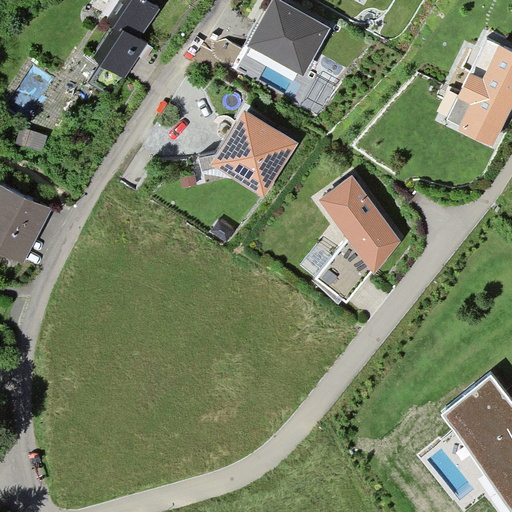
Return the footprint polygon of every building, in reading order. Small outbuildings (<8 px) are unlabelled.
[(89,81),(111,95),(145,44),(136,38),(156,8),(152,5),(154,0),(114,0),(104,16),(112,22),(90,54),(102,62),(89,81)] [(326,26),(278,0),(273,0),(251,42),(302,70),(326,26)] [(511,99),(511,50),(500,45),(484,78),(470,72),(460,95),(473,101),(461,126),(492,141),(511,99)] [(301,139),(245,106),(213,159),(269,192),(301,139)] [(398,238),(352,176),(322,198),(374,269),(398,238)] [(0,249),(4,252),(31,199),(0,183),(0,249)] [(511,407),(490,381),(445,414),(511,508),(511,407)]
